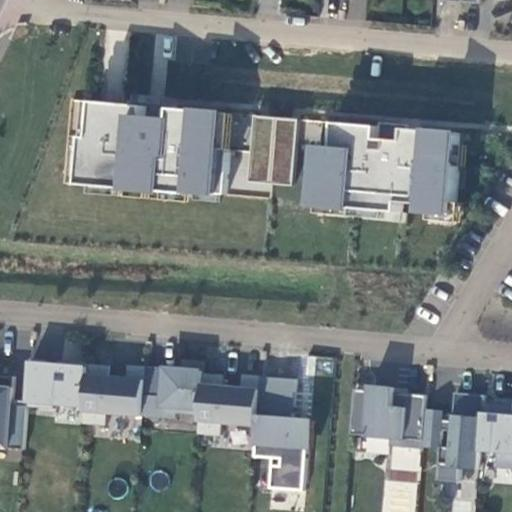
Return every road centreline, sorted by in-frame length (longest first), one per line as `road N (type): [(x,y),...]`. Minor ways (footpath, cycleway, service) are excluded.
road 1 (residential): [(0,4),(511,54)]
road 2 (residential): [(441,351),(0,312)]
road 3 (residential): [(441,351),(511,237)]
